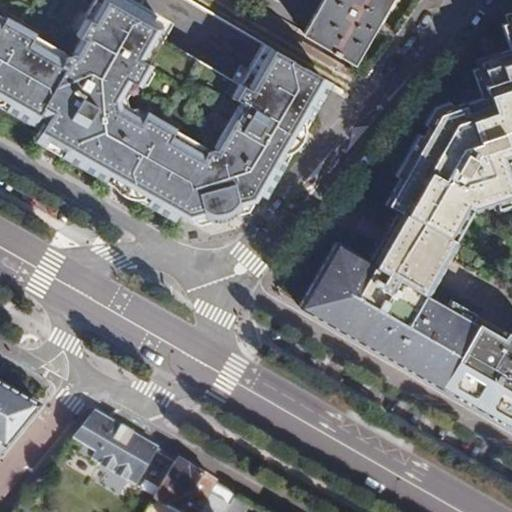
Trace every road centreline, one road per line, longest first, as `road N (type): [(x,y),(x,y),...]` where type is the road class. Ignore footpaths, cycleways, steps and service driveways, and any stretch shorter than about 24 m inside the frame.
road 1 (primary): [(489,511),(208,351)]
road 2 (residential): [(245,289),(511,443)]
road 3 (primary): [(192,374),(433,511)]
road 4 (unknown): [(374,115),(174,0)]
road 5 (residential): [(333,156),(403,85),(466,0)]
road 6 (residential): [(294,511),(160,435),(145,395)]
road 7 (residential): [(158,249),(0,152)]
road 8 (residential): [(333,156),(302,167),(236,247),(198,274)]
road 9 (residential): [(245,289),(326,188),(333,156)]
road 10 (primary): [(208,351),(81,276)]
road 11 (primary): [(68,302),(192,374)]
road 12 (residential): [(0,486),(89,375)]
